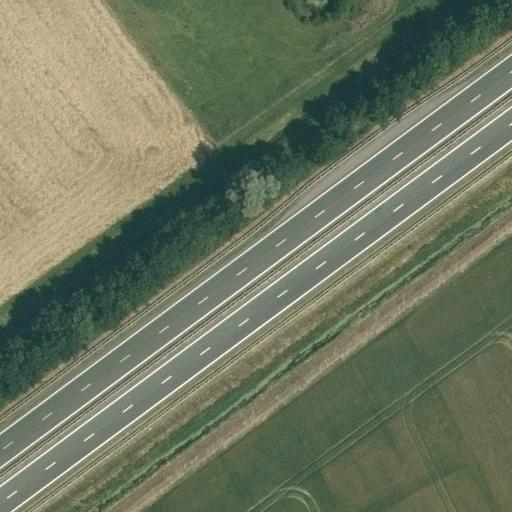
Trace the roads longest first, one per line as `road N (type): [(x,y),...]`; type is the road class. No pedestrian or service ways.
road 1 (trunk): [(511,72),(0,452)]
road 2 (trunk): [(0,505),(511,126)]
